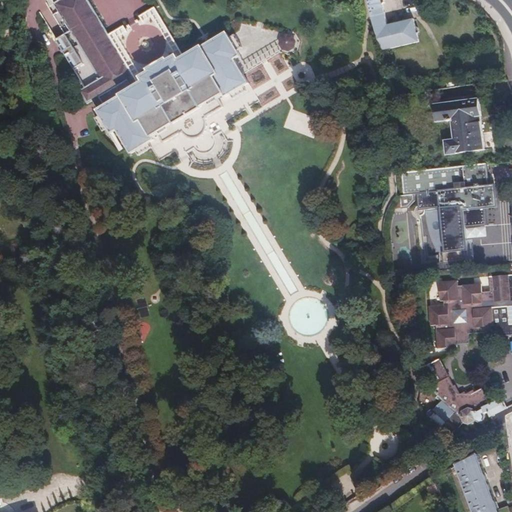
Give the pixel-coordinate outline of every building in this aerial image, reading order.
[(86,0),(61,0),(54,4),(100,80),(80,92),(86,103),(132,76),(86,0)] [(418,42),(414,20),(387,25),(387,22),(383,5),(386,3),(385,0),(368,0),(374,25),(381,50),(418,42)] [(293,53),(300,41),(287,33),(279,45),(293,53)] [(101,114),(132,165),(257,89),(242,63),(245,61),(229,34),(182,63),(178,57),(143,78),(148,85),(101,114)] [(479,100),(434,106),(436,122),(448,120),(448,122),(454,121),(456,139),(447,140),(448,154),(485,150),(479,100)] [(296,115),(292,125),(305,130),(304,134),(312,137),(316,121),(296,115)] [(487,174),(486,163),(414,172),(401,173),(404,198),(415,197),(417,214),(440,211),(446,255),(442,256),(443,267),(463,264),(463,260),(472,259),(471,247),(466,248),(464,229),(485,226),(483,207),(494,206),(492,187),(488,187),(485,187),(484,175),(487,174)] [(511,275),(490,277),(491,292),(482,293),(481,284),(462,285),(462,286),(458,287),(458,281),(439,282),(440,301),(444,301),(444,305),(429,307),(430,326),(436,325),(437,329),(436,330),(437,349),(456,347),(456,344),(469,343),(468,339),(469,338),(469,336),(471,335),(472,335),(473,334),(500,333),(500,335),(510,334),(510,332),(511,331),(511,275)] [(490,417),(506,409),(502,400),(490,405),(482,389),(472,394),(472,392),(464,396),(464,395),(458,398),(453,388),(452,389),(439,363),(423,372),(429,385),(430,387),(444,400),(444,401),(459,414),(461,415),(461,416),(464,423),(469,423),(475,420),(478,423),(482,421),(483,417),(482,415),(488,413),(490,417)] [(465,460),(457,464),(474,511),(499,511),(478,454),(475,456),(469,459),(465,460)]
